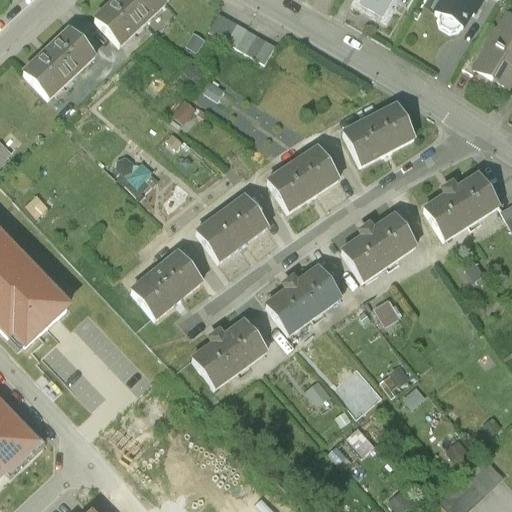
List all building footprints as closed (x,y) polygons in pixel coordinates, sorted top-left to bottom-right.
[(165,13),(153,0),(125,0),(121,4),(119,2),(111,9),(112,11),(93,29),(117,56),(165,13)] [(395,0),(359,0),(354,9),(385,28),(399,6),(394,3),(395,0)] [(442,0),(443,0),(434,16),(440,19),(438,23),(440,30),(449,36),(457,34),(459,30),(461,32),(470,17),(472,19),(483,0),(491,0),(501,5),(503,0),(442,0)] [(499,33),(473,76),(474,76),(505,95),(511,83),(511,20),(508,18),(499,33)] [(206,39),(263,70),(273,52),(217,20),(206,39)] [(488,27),(461,71),(473,78),(474,76),(473,76),(499,33),(488,27)] [(93,65),(69,40),(49,58),(47,57),(40,63),(42,65),(22,83),(46,108),(93,65)] [(396,113),(342,140),(358,172),(380,161),(381,162),(390,158),(390,157),(412,146),(396,113)] [(317,156),(265,189),(285,219),(306,206),(307,207),(316,202),(315,200),(336,187),(317,156)] [(477,181),(455,195),(451,189),(442,195),(445,201),(423,215),(443,246),(497,211),(477,181)] [(244,205),(194,241),(216,270),(237,255),(238,256),(245,251),(244,249),(265,234),(244,205)] [(511,210),(500,218),(511,235),(511,234),(511,210)] [(393,222),(371,237),(367,232),(358,238),(362,243),(340,258),(361,288),(414,252),(393,222)] [(9,255),(0,245),(0,339),(6,346),(11,341),(24,355),(66,315),(55,304),(51,309),(40,298),(45,293),(19,266),(15,270),(4,260),(9,255)] [(177,261),(130,299),(153,327),(173,311),(174,312),(182,306),(180,305),(200,289),(177,261)] [(339,304),(317,274),(295,290),(291,284),(282,291),(286,296),(265,312),(287,342),(339,304)] [(384,329),(398,321),(389,303),(374,311),(384,329)] [(243,328),(222,343),(218,337),(208,345),(212,350),(191,366),(213,396),(265,357),(243,328)] [(0,483),(34,451),(0,415),(0,483)] [(364,461),(376,450),(358,429),(345,440),(364,461)] [(345,472),(359,457),(343,442),(328,457),(345,472)] [(500,480),(485,463),(474,473),(490,489),(500,480)] [(490,489),(474,473),(465,481),(481,497),(490,489)] [(481,497),(465,481),(457,489),(472,505),(481,497)] [(464,511),(472,505),(457,489),(448,497),(461,511),(464,511)] [(461,511),(448,497),(438,506),(442,511),(461,511)]
